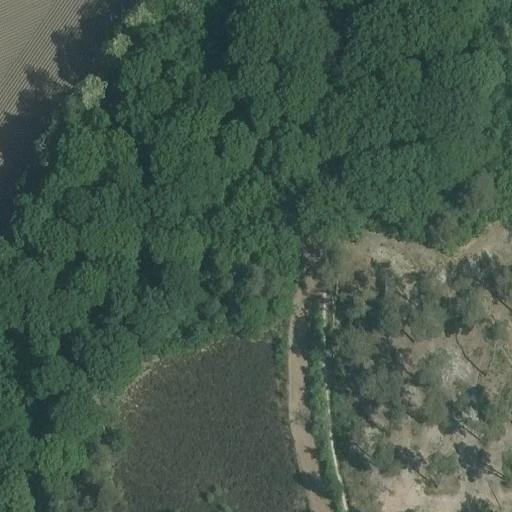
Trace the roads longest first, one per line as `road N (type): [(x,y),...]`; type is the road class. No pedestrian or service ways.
road 1 (track): [(320,511),(299,362),(327,0)]
road 2 (track): [(189,0),(0,270)]
road 3 (track): [(330,206),(162,213),(25,244)]
